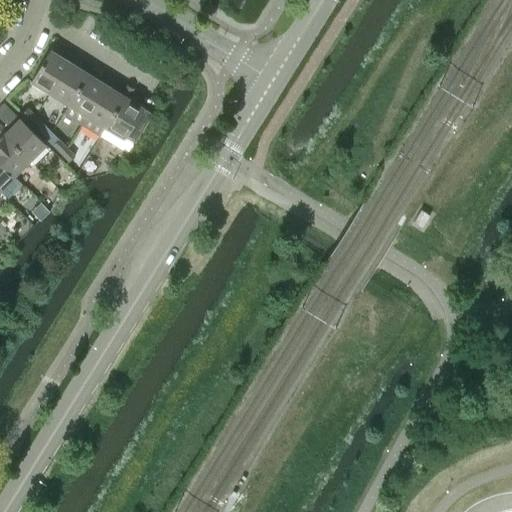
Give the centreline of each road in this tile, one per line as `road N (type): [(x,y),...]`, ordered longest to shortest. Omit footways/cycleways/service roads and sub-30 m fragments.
road 1 (tertiary): [(0,510),(272,79)]
road 2 (residential): [(143,0),(272,79)]
road 3 (residential): [(150,87),(29,19)]
